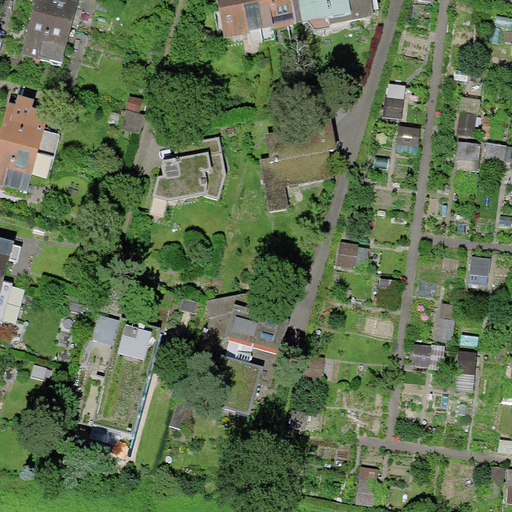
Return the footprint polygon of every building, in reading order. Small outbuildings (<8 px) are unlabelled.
[(71,29),(78,0),(38,0),(36,12),(34,19),(71,29)] [(254,0),(217,0),(224,38),(260,31),(254,0)] [(294,25),(289,0),(254,0),(260,31),(294,25)] [(289,0),(294,25),(327,18),(328,25),(365,18),(361,0),(289,0)] [(61,66),(71,29),(34,19),(26,47),(24,56),(61,66)] [(50,106),(81,114),(85,101),(54,93),(50,106)] [(19,102),(18,104),(15,103),(13,110),(9,109),(1,139),(0,143),(0,146),(54,161),(60,139),(43,134),(47,119),(30,115),(32,106),(19,102)] [(271,161),(261,163),(266,195),(284,192),(283,185),(332,176),(327,153),(335,151),(331,134),(283,143),(268,145),(271,161)] [(168,202),(203,195),(204,197),(218,201),(225,177),(218,140),(182,146),(185,161),(176,163),(162,165),(165,180),(158,181),(154,197),(168,202)] [(48,184),(54,161),(0,146),(0,186),(27,194),(30,179),(48,184)] [(0,283),(2,284),(12,247),(0,243),(0,283)] [(24,290),(2,284),(0,283),(0,352),(7,354),(24,290)] [(201,356),(195,354),(182,403),(177,401),(169,427),(186,432),(194,406),(190,405),(196,384),(212,389),(207,407),(249,419),(259,383),(269,385),(286,325),(258,317),(255,313),(253,310),(247,311),(244,296),(208,303),(211,316),(213,316),(201,356)] [(78,424),(132,439),(160,333),(121,322),(107,372),(104,386),(89,382),(78,424)]
